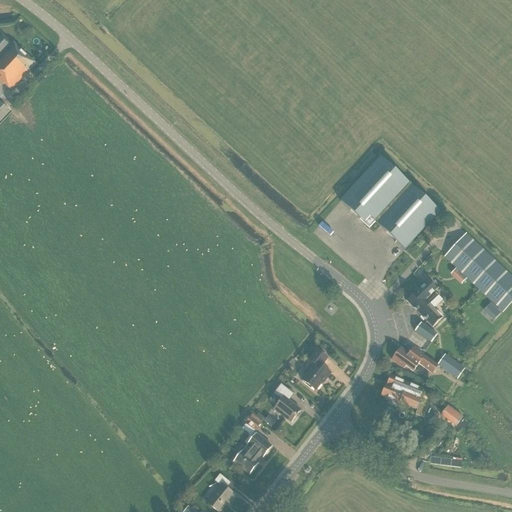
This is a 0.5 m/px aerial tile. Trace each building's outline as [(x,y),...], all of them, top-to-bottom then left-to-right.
[(29,71),(35,64),(13,43),(12,44),(0,33),(0,32),(0,83),(2,85),(3,84),(10,90),(28,72),(27,71),(28,70),(29,71)] [(0,120),(9,111),(0,102),(0,120)] [(439,211),(381,157),(340,201),(369,228),(374,222),(404,249),(439,211)] [(339,204),(336,208),(354,222),(357,218),(339,204)] [(503,312),(511,302),(511,277),(466,234),(444,257),(487,298),(478,308),(435,267),(426,277),(477,324),(485,315),(482,312),(491,302),(503,312)] [(450,274),(457,281),(462,275),(456,269),(450,274)] [(436,289),(428,281),(416,293),(407,302),(421,316),(420,318),(423,321),(424,320),(432,328),(443,318),(434,309),(442,300),(435,294),(426,303),(424,301),(432,293),(436,289)] [(493,306),(488,312),(495,319),(501,313),(493,306)] [(437,335),(421,323),(415,331),(431,343),(437,335)] [(430,360),(438,349),(413,331),(405,342),(413,348),(430,360)] [(408,354),(401,349),(392,361),(404,369),(405,367),(413,372),(419,365),(432,374),(438,366),(430,360),(413,348),(408,354)] [(301,380),(315,391),(324,380),(325,381),(331,373),(321,366),(327,358),(316,350),(308,360),(314,364),(301,380)] [(445,355),(438,364),(437,365),(457,379),(464,369),(445,355)] [(386,385),(382,396),(389,399),(387,404),(396,408),(398,403),(399,404),(400,403),(416,410),(417,410),(415,415),(423,418),(428,407),(419,403),(424,392),(407,385),(408,383),(391,376),(387,385),(386,385)] [(282,400),(274,410),(291,423),(300,410),(288,401),(293,394),(281,385),(274,394),(282,400)] [(455,426),(462,417),(448,406),(441,415),(455,426)] [(246,427),(256,434),(247,445),(250,448),(245,454),(242,452),(234,463),(249,475),(258,464),(256,463),(261,456),(263,458),(272,447),(262,439),(269,431),(260,424),(265,418),(258,413),(255,416),(252,414),(245,424),(247,426),(246,427)] [(264,421),(271,426),(275,422),(268,416),(264,421)] [(437,428),(430,423),(426,428),(433,433),(437,428)] [(223,459),(220,456),(217,460),(229,469),(232,465),(224,458),(223,459)] [(229,503),(235,496),(226,489),(230,483),(220,475),(215,481),(220,485),(206,503),(217,511),(220,511),(228,502),(229,503)]
